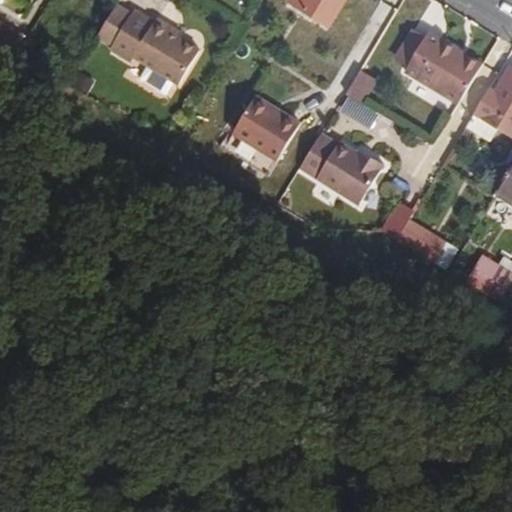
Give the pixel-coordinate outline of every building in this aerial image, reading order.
[(346,0),(290,0),(290,2),(331,26),(346,0)] [(97,40),(112,49),(130,19),(115,10),(97,40)] [(197,57),(175,44),(167,39),(170,34),(154,25),(151,29),(131,17),(130,19),(112,49),(111,50),(132,63),(135,59),(179,86),(197,57)] [(0,47),(17,57),(26,41),(0,28),(0,47)] [(407,68),(425,39),(414,33),(398,61),(407,68)] [(167,39),(175,44),(178,40),(170,34),(167,39)] [(461,105),(484,68),(428,35),(425,39),(407,68),(405,72),(461,105)] [(511,69),(497,94),(490,90),(466,129),(491,144),(500,129),(511,135),(511,69)] [(361,71),(345,95),(361,104),(375,81),(361,71)] [(299,125),(255,98),(233,134),(277,161),(299,125)] [(321,136),(301,169),(361,205),(385,166),(367,155),(365,158),(339,142),(337,145),(321,136)] [(511,170),(498,193),(511,201),(511,170)] [(423,231),(412,249),(430,260),(441,242),(423,231)] [(511,275),(486,258),(470,284),(502,304),(507,295),(511,285),(511,275)] [(511,298),(507,295),(502,304),(511,309),(511,298)]
